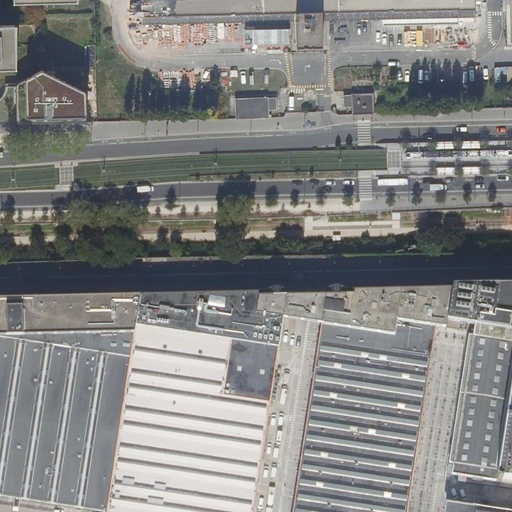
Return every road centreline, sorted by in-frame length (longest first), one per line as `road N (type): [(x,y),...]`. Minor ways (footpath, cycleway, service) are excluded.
road 1 (primary): [(511,129),(0,159)]
road 2 (primary): [(0,198),(511,181)]
road 3 (residential): [(511,264),(0,277)]
